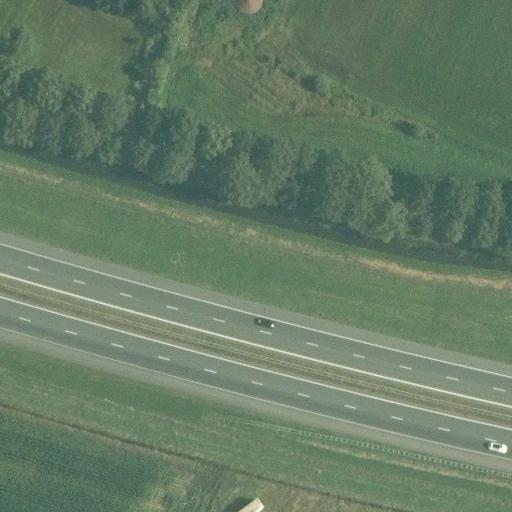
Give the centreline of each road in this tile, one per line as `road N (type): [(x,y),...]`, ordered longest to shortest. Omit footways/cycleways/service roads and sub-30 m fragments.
road 1 (motorway): [(511,394),(221,325),(0,261)]
road 2 (motorway): [(0,314),(511,443)]
road 3 (unclassified): [(0,103),(511,222)]
